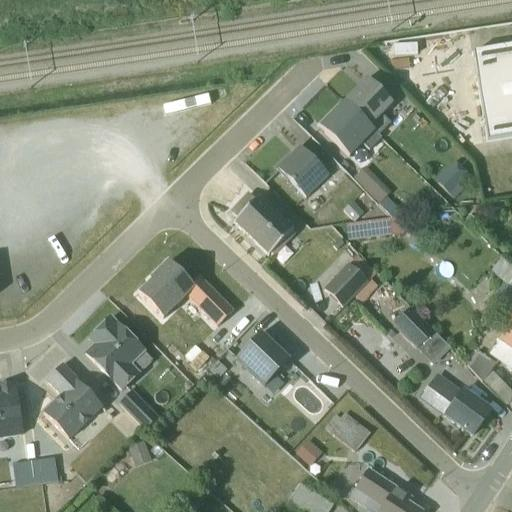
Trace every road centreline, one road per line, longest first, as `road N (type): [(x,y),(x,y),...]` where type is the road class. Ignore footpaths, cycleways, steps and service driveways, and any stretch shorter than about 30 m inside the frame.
road 1 (residential): [(169,206),(480,496)]
road 2 (track): [(0,103),(313,60)]
road 3 (residential): [(0,343),(52,319),(169,206)]
road 4 (residential): [(169,206),(313,60)]
